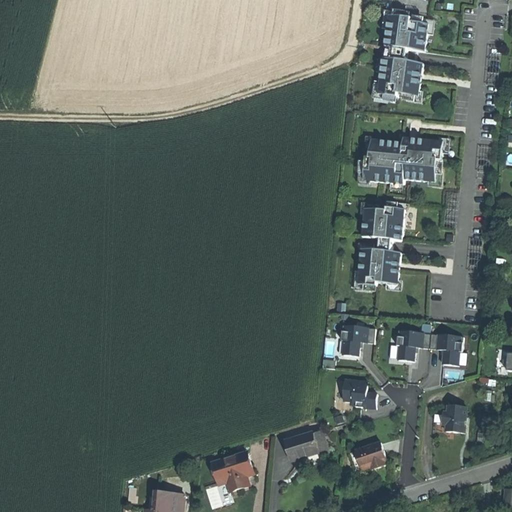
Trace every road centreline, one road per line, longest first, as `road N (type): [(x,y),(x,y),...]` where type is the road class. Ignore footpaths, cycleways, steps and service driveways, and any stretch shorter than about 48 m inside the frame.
road 1 (track): [(0,119),(114,123),(179,114),(340,63),(351,53),(359,0)]
road 2 (residential): [(511,9),(485,8),(454,320)]
